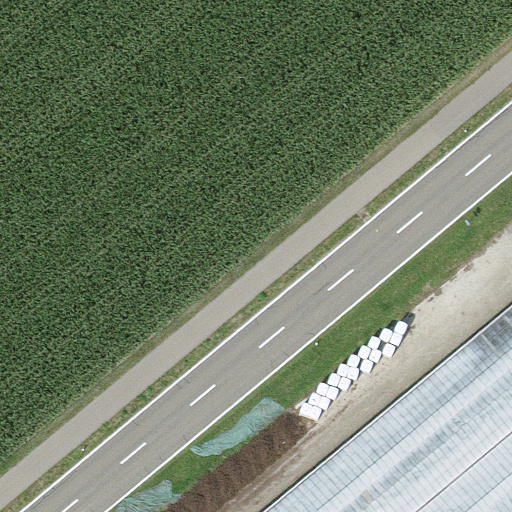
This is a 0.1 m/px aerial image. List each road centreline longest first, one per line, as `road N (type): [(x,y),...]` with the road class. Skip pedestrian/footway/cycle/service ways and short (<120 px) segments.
road 1 (tertiary): [(70,511),(511,141)]
road 2 (track): [(224,511),(511,267)]
